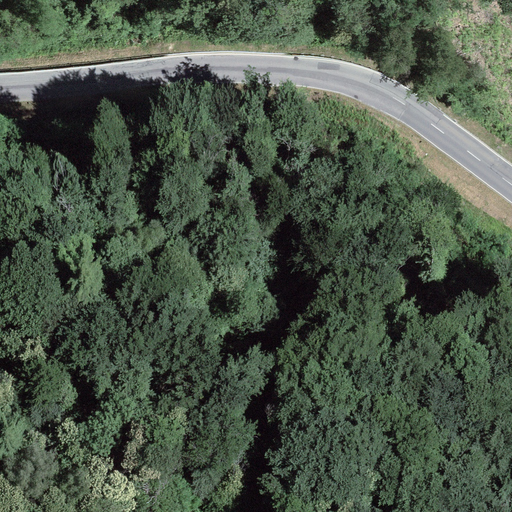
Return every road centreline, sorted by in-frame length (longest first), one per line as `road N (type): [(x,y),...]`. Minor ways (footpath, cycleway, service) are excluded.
road 1 (tertiary): [(511,185),(401,104),(320,74),(186,70),(0,89)]
road 2 (track): [(0,347),(52,381),(98,449),(123,511)]
